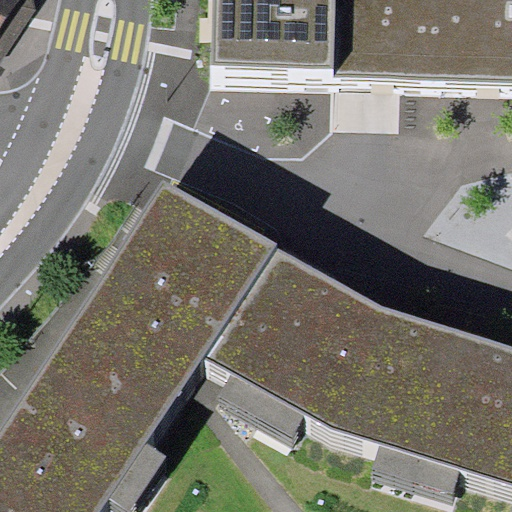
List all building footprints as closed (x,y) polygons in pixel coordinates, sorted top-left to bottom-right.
[(0,0),(0,60),(36,10),(33,0),(0,0)] [(511,0),(212,0),(211,64),(334,67),(334,77),(511,82),(511,0)] [(99,511),(109,497),(146,442),(203,357),(276,246),(277,242),(163,180),(0,428),(0,511),(99,511)] [(203,357),(231,373),(305,412),(331,428),(381,444),(461,470),(511,485),(511,345),(382,305),(276,246),(203,357)] [(292,438),(305,412),(231,373),(217,399),(292,438)] [(146,442),(109,497),(129,511),(167,456),(146,442)] [(452,497),(461,470),(381,444),(372,472),(452,497)]
